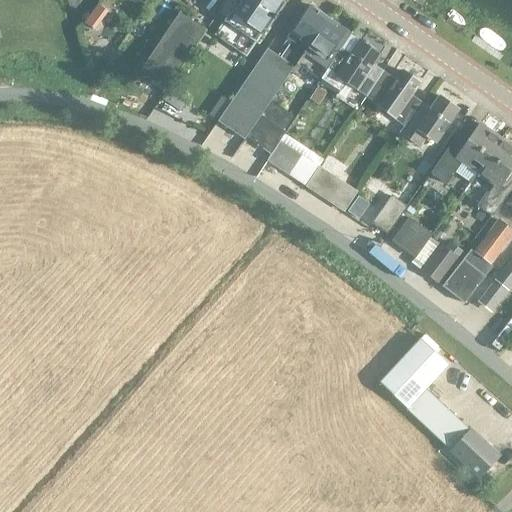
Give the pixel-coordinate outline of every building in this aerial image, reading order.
[(0,0),(0,17),(18,12),(14,0),(0,0)] [(238,0),(214,35),(246,57),(273,19),(275,20),(277,16),(275,15),(286,0),(285,0),(238,0)] [(98,27),(109,7),(97,1),(87,21),(98,27)] [(310,4),(289,34),(287,38),(292,41),(281,58),(268,49),(218,122),(244,139),(271,100),(294,67),(303,54),(307,47),(328,17),(310,4)] [(167,90),(205,32),(179,14),(140,72),(167,90)] [(346,29),(328,17),(307,47),(303,54),(320,66),(314,74),(320,78),(341,48),(347,38),(342,35),(346,29)] [(351,55),(341,48),(320,78),(361,105),(366,97),(382,74),(372,68),(380,55),(360,41),(351,55)] [(394,83),(382,74),(366,97),(378,105),(376,106),(395,119),(391,125),(401,132),(421,103),(410,96),(419,82),(403,71),(394,83)] [(430,109),(421,103),(401,132),(400,133),(420,147),(426,137),(435,143),(459,109),(439,96),(430,109)] [(271,100),(244,139),(245,140),(246,138),(268,154),(276,142),(294,116),(271,100)] [(457,136),(431,173),(447,184),(457,170),(454,169),(460,161),(477,173),(501,139),(480,124),(467,142),(457,136)] [(511,168),(511,146),(501,139),(477,173),(494,186),(489,193),(487,191),(477,205),(492,216),(511,189),(511,174),(509,172),(511,168)] [(305,185),(318,166),(280,140),(267,161),(305,185)] [(345,212),(358,192),(318,166),(305,185),(345,212)] [(388,233),(407,206),(392,195),(372,223),(388,233)] [(357,219),(368,204),(358,196),(347,211),(357,219)] [(416,258),(432,234),(409,217),(392,241),(416,258)] [(511,229),(498,219),(474,251),(471,249),(442,286),(464,303),(493,267),(490,265),(511,236),(511,229)] [(484,314),(511,278),(511,256),(473,305),(484,314)] [(511,334),(511,315),(511,313),(511,311),(511,312),(511,311),(511,297),(501,311),(499,310),(487,325),(507,341),(511,334)] [(380,383),(407,408),(426,388),(448,364),(421,339),(380,383)] [(451,450),(470,430),(462,423),(426,388),(407,408),(407,409),(451,450)] [(471,430),(470,430),(451,450),(480,477),(499,457),(471,430)]
